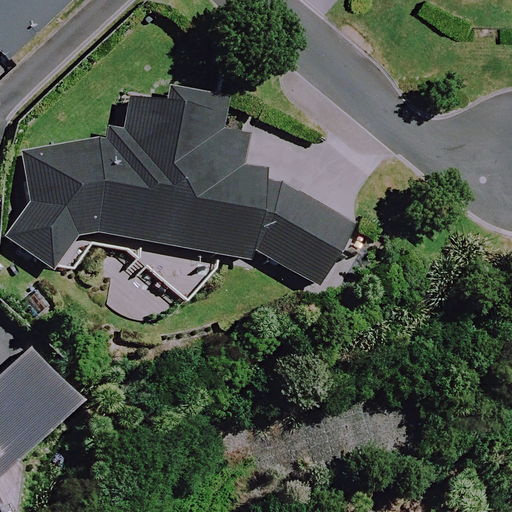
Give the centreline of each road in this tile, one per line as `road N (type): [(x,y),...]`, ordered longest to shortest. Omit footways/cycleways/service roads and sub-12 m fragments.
road 1 (residential): [(511,179),(447,150),(366,92),(264,0)]
road 2 (residential): [(111,0),(0,101)]
